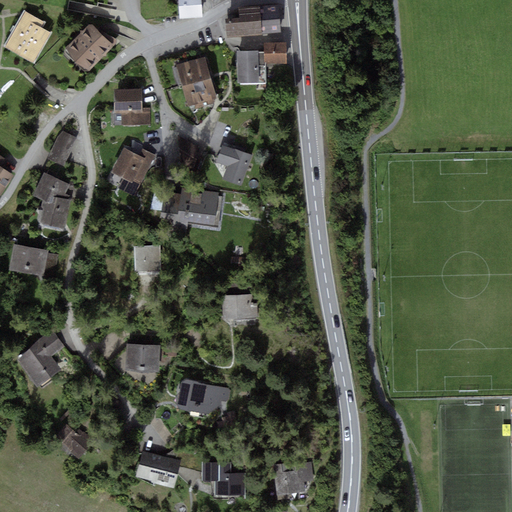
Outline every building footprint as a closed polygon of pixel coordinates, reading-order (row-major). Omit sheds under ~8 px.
[(202,0),(181,0),(182,14),(203,12),(202,0)] [(225,15),(227,33),(280,30),(278,4),(239,6),(240,14),(225,15)] [(44,22),(25,11),(5,47),(33,63),(50,32),(41,27),(44,22)] [(95,23),(67,48),(86,69),(113,44),(95,23)] [(295,45),(273,45),(273,62),(295,61),(295,45)] [(269,52),(247,53),(248,81),(269,81),(269,52)] [(206,56),(177,64),(188,107),(217,100),(206,56)] [(142,87),(114,87),(114,111),(116,111),(117,126),(151,125),(151,107),(142,107),(142,87)] [(64,163),(76,136),(62,130),(50,157),(64,163)] [(197,147),(183,137),(183,158),(193,161),(197,147)] [(253,154),(222,143),(216,160),(227,164),(223,178),(242,185),(253,154)] [(151,160),(124,146),(111,170),(130,180),(126,187),(135,191),(151,160)] [(0,195),(14,175),(2,167),(0,165),(0,195)] [(66,180),(44,170),(33,193),(43,198),(41,205),(43,207),(41,218),(44,222),(66,227),(72,198),(60,195),(66,180)] [(181,193),(164,190),(159,227),(187,231),(188,220),(217,225),(221,196),(218,196),(219,192),(182,186),(181,193)] [(53,247),(18,240),(14,265),(48,271),(53,247)] [(159,243),(134,245),(136,271),(161,270),(159,243)] [(257,294),(222,294),(223,317),(257,317),(257,294)] [(53,330),(15,356),(36,386),(62,369),(53,355),(65,347),(53,330)] [(161,343),(126,341),(125,355),(124,363),(124,368),(159,371),(161,343)] [(187,377),(181,380),(180,390),(177,392),(176,399),(181,407),(224,416),(227,414),(231,390),(229,387),(199,381),(197,379),(187,377)] [(65,421),(53,436),(80,458),(92,442),(65,421)] [(181,462),(142,451),(135,475),(174,486),(181,462)] [(231,461),(202,462),(202,478),(215,478),(215,494),(246,494),(245,471),(231,472),(231,461)] [(292,462),(273,464),(277,495),(310,491),(309,481),(313,480),(312,462),(292,464),(292,462)]
